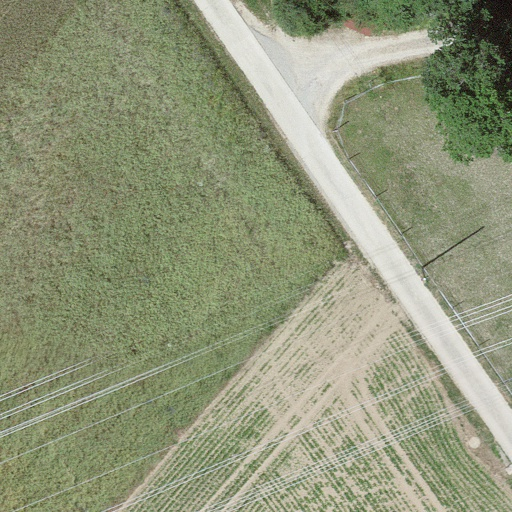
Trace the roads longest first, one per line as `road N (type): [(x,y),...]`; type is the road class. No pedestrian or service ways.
road 1 (track): [(511,433),(212,0)]
road 2 (track): [(263,73),(511,33)]
